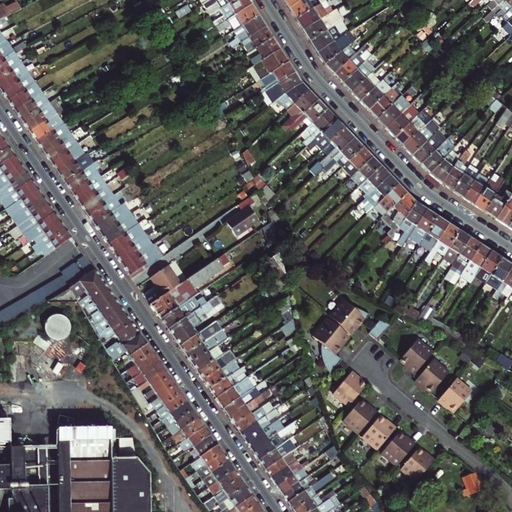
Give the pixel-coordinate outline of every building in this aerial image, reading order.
[(212,0),(210,0),(203,4),(206,8),(215,3),(212,0)] [(212,0),(215,3),(219,10),(227,5),(235,0),(212,0)] [(251,5),(247,0),(235,0),(227,5),(231,11),(223,16),(226,21),(251,5)] [(282,0),(288,9),(302,0),(282,0)] [(302,0),(288,9),(296,20),(320,5),(317,0),(302,0)] [(492,0),(496,6),(491,11),(495,15),(497,13),(510,0),(492,0)] [(511,18),(511,17),(511,0),(510,0),(497,13),(507,23),(511,18)] [(5,8),(10,16),(21,10),(16,3),(5,8)] [(0,20),(1,20),(10,16),(5,8),(3,5),(0,6),(0,20)] [(251,5),(226,21),(224,22),(227,27),(229,26),(233,32),(236,31),(241,27),(258,17),(251,5)] [(302,31),(327,16),(320,5),(296,20),(302,31)] [(226,21),(223,16),(212,23),(215,28),(224,22),(226,21)] [(330,21),(327,16),(302,31),(309,42),(327,32),(322,25),(330,21)] [(240,43),(265,27),(258,17),(241,27),(245,33),(240,37),(237,38),(240,43)] [(224,22),(215,28),(218,32),(227,27),(224,22)] [(339,24),(334,27),(339,35),(344,32),(339,24)] [(236,31),(240,37),(245,33),(241,27),(236,31)] [(251,43),(255,49),(273,38),(265,27),(240,43),(243,48),(251,43)] [(327,32),(309,42),(316,53),(343,36),(347,34),(345,31),(344,32),(339,35),(334,27),(327,32)] [(1,30),(0,30),(0,46),(4,43),(9,43),(3,33),(1,30)] [(324,66),(339,53),(345,49),(348,47),(349,45),(343,36),(316,53),(324,66)] [(273,38),(255,49),(247,54),(246,55),(253,67),(260,62),(280,50),(273,38)] [(9,43),(4,43),(0,46),(0,60),(14,51),(12,48),(9,43)] [(251,43),(243,48),(247,54),(255,49),(251,43)] [(288,63),(280,50),(260,62),(263,67),(255,72),(261,80),(288,63)] [(14,51),(0,60),(0,76),(18,64),(23,63),(16,54),(14,51)] [(348,61),(339,53),(324,66),(334,75),(348,61)] [(348,61),(357,70),(362,66),(353,56),(348,61)] [(348,61),(334,75),(342,84),(357,70),(348,61)] [(252,67),(255,72),(263,67),(260,62),(253,67),(252,67)] [(362,66),(357,70),(342,84),(351,93),(368,77),(371,74),(374,71),(366,62),(362,66)] [(23,63),(18,64),(0,76),(0,90),(1,91),(29,72),(23,63)] [(288,63),(261,80),(265,88),(261,90),(263,93),(269,89),(294,73),(288,63)] [(477,85),(484,78),(475,70),(467,77),(472,81),(477,85)] [(8,102),(33,85),(34,87),(38,85),(30,74),(29,72),(1,91),(8,102)] [(301,84),(294,73),(269,89),(278,102),(301,84)] [(351,93),(359,102),(374,88),(379,83),(371,74),(368,77),(351,93)] [(374,88),(359,102),(368,111),(390,89),(382,81),(379,83),(374,88)] [(287,111),(308,91),(301,84),(278,102),(287,111)] [(34,87),(33,85),(8,102),(15,112),(43,93),(38,85),(34,87)] [(377,120),(391,106),(393,104),(400,98),(391,89),(390,89),(368,111),(377,120)] [(317,101),(308,91),(287,111),(290,114),(279,125),(285,131),(303,114),(317,101)] [(43,93),(15,112),(22,123),(47,106),(48,108),(52,106),(44,94),(43,93)] [(391,106),(377,120),(385,129),(400,115),(406,109),(410,106),(401,97),(400,98),(393,104),(391,106)] [(317,101),(303,114),(312,124),(326,110),(317,101)] [(400,115),(385,129),(394,139),(417,116),(419,114),(410,105),(410,106),(406,109),(400,115)] [(30,133),(57,113),(52,106),(48,108),(47,106),(22,123),(30,133)] [(314,139),(335,120),(326,110),(312,124),(302,133),(311,143),(314,139)] [(30,133),(37,143),(61,126),(62,129),(66,126),(58,115),(57,113),(30,133)] [(417,116),(394,139),(402,147),(420,131),(422,128),(426,125),(417,116)] [(325,138),(330,143),(344,129),(335,120),(314,139),(318,144),(325,138)] [(44,154),(71,134),(66,126),(62,129),(61,126),(37,143),(44,154)] [(420,131),(402,147),(411,156),(426,143),(432,137),(422,128),(420,131)] [(344,129),(330,143),(333,147),(328,151),(327,155),(319,163),(323,167),(354,139),(344,129)] [(44,154),(51,163),(75,147),(77,149),(80,147),(73,136),(71,134),(44,154)] [(426,143),(411,156),(420,165),(435,151),(444,142),(435,134),(432,137),(426,143)] [(0,152),(8,146),(3,139),(0,140),(0,152)] [(363,148),(354,139),(323,167),(327,171),(339,160),(342,157),(348,162),(363,148)] [(0,165),(14,155),(8,146),(0,152),(0,165)] [(75,147),(51,163),(58,174),(86,155),(84,153),(86,152),(81,146),(80,147),(77,149),(75,147)] [(353,176),(372,158),(363,148),(348,162),(353,168),(347,174),(350,178),(353,176)] [(429,175),(448,155),(442,149),(437,154),(435,151),(420,165),(429,175)] [(458,162),(441,184),(452,191),(463,175),(458,172),(462,166),(467,157),(466,157),(468,154),(465,152),(458,162)] [(0,176),(20,163),(14,155),(0,165),(0,176)] [(87,157),(86,155),(58,174),(65,184),(89,168),(91,170),(99,164),(97,161),(88,167),(84,160),(88,158),(87,157)] [(458,162),(448,155),(429,175),(441,184),(458,162)] [(342,157),(339,160),(344,166),(348,162),(342,157)] [(380,167),(372,158),(353,176),(361,184),(380,167)] [(20,163),(0,176),(0,189),(26,172),(20,163)] [(89,168),(65,184),(72,194),(100,175),(96,170),(101,166),(99,164),(91,170),(89,168)] [(489,168),(484,165),(481,171),(485,174),(489,168)] [(458,172),(463,175),(467,168),(462,166),(458,172)] [(380,167),(361,184),(353,192),(357,197),(362,192),(364,194),(371,187),(374,190),(389,176),(380,167)] [(31,179),(26,172),(0,189),(0,200),(0,201),(31,179)] [(478,174),(473,182),(462,198),(473,205),(489,181),(491,178),(487,176),(485,179),(478,174)] [(101,177),(100,175),(72,194),(80,205),(103,188),(105,190),(109,187),(101,177)] [(462,198),(473,182),(463,175),(452,191),(462,198)] [(398,185),(389,176),(374,190),(355,207),(365,217),(372,210),(398,185)] [(31,179),(0,201),(7,210),(37,188),(31,179)] [(489,181),(473,205),(483,212),(494,196),(499,188),(489,181)] [(398,185),(372,210),(383,216),(385,214),(406,194),(398,185)] [(80,205),(87,215),(114,196),(113,193),(109,187),(105,190),(103,188),(80,205)] [(43,196),(37,188),(7,210),(6,210),(11,218),(19,213),(43,196)] [(501,200),(494,196),(483,212),(495,219),(511,195),(511,194),(511,191),(510,191),(509,193),(506,192),(501,200)] [(415,203),(406,194),(385,214),(383,216),(381,219),(391,230),(387,234),(390,237),(398,228),(404,220),(415,203)] [(511,195),(495,219),(508,228),(511,221),(511,206),(511,207),(511,206),(511,195)] [(43,196),(19,213),(11,218),(16,226),(22,222),(23,222),(48,204),(43,196)] [(114,196),(87,215),(94,225),(121,206),(114,196)] [(250,197),(237,205),(241,212),(226,222),(235,236),(258,220),(248,207),(254,203),(250,197)] [(415,203),(404,220),(409,223),(403,232),(391,249),(397,253),(401,248),(408,238),(426,210),(415,203)] [(25,232),(30,229),(54,213),(48,204),(23,222),(22,222),(16,226),(22,234),(25,232)] [(124,204),(121,206),(94,225),(101,235),(128,216),(130,218),(133,216),(124,204)] [(426,210),(408,238),(419,245),(420,243),(437,217),(426,210)] [(32,239),(60,220),(54,213),(30,229),(25,232),(22,234),(28,242),(30,241),(32,239)] [(130,218),(128,216),(101,235),(108,245),(138,224),(133,216),(130,218)] [(437,217),(420,243),(427,247),(416,264),(420,267),(423,262),(448,225),(437,217)] [(65,229),(60,220),(32,239),(35,244),(31,247),(34,251),(39,248),(65,229)] [(404,220),(398,228),(403,232),(409,223),(404,220)] [(115,256),(135,242),(142,237),(144,240),(147,237),(138,224),(108,245),(115,256)] [(458,232),(448,225),(423,262),(429,266),(437,253),(442,245),(447,249),(448,248),(458,232)] [(71,237),(65,229),(39,248),(34,251),(37,255),(41,252),(44,256),(71,237)] [(452,264),(469,239),(458,232),(448,248),(454,253),(449,261),(452,264)] [(142,237),(135,242),(115,256),(122,266),(153,244),(147,237),(144,240),(142,237)] [(450,266),(461,273),(479,245),(469,239),(452,264),(450,266)] [(153,244),(122,266),(131,278),(162,257),(153,244)] [(442,257),(447,249),(442,245),(437,253),(442,257)] [(479,245),(461,273),(472,280),(475,274),(489,252),(479,245)] [(447,249),(442,257),(449,261),(454,253),(448,248),(447,249)] [(489,252),(475,274),(487,282),(501,260),(489,252)] [(223,256),(181,285),(160,299),(150,306),(160,321),(193,298),(196,296),(194,293),(224,272),(222,270),(229,265),(223,256)] [(77,262),(85,274),(92,270),(84,258),(77,262)] [(264,262),(270,281),(284,277),(278,258),(264,262)] [(511,267),(501,260),(487,282),(493,286),(492,288),(496,291),(511,267)] [(60,274),(68,285),(82,276),(74,265),(60,274)] [(181,285),(168,266),(150,278),(158,290),(155,291),(160,299),(181,285)] [(455,281),(461,273),(450,266),(445,275),(455,281)] [(507,298),(511,290),(511,266),(511,267),(496,291),(492,297),(497,300),(501,294),(507,298)] [(69,290),(71,294),(98,276),(93,269),(92,270),(85,274),(82,276),(68,285),(67,286),(69,290)] [(98,276),(71,294),(74,299),(84,292),(86,295),(103,283),(98,276)] [(0,313),(0,329),(47,302),(69,290),(67,286),(62,278),(0,313)] [(103,283),(86,295),(76,302),(77,304),(81,311),(109,291),(103,283)] [(47,302),(48,304),(77,304),(76,302),(74,299),(71,294),(69,290),(47,302)] [(81,311),(85,319),(114,299),(109,291),(81,311)] [(206,304),(167,331),(179,348),(193,337),(190,333),(224,309),(216,297),(206,304)] [(344,297),(331,314),(352,333),(355,329),(354,328),(357,324),(358,325),(366,316),(367,317),(371,313),(356,304),(355,306),(344,297)] [(193,298),(160,321),(167,331),(206,304),(201,298),(195,302),(193,298)] [(85,319),(90,329),(120,307),(114,299),(85,319)] [(278,314),(290,309),(287,301),(275,305),(278,314)] [(416,319),(422,310),(412,304),(406,313),(416,319)] [(432,317),(436,310),(426,304),(422,310),(416,319),(427,324),(432,317)] [(90,329),(95,337),(125,315),(120,307),(90,329)] [(69,335),(71,329),(69,322),(66,319),(62,316),(57,315),(51,317),(47,320),(45,324),(44,329),(45,333),(47,337),(51,340),(57,342),(62,341),(66,339),(69,335)] [(125,315),(95,337),(97,341),(102,338),(104,342),(106,340),(113,335),(131,323),(125,315)] [(326,366),(329,373),(341,359),(334,353),(339,347),(338,346),(342,342),(343,343),(351,334),(329,315),(313,333),(323,341),(322,348),(322,353),(324,359),(326,366)] [(437,331),(442,324),(432,317),(427,324),(437,331)] [(382,318),(370,331),(379,338),(382,335),(392,323),(382,318)] [(442,324),(437,331),(447,336),(450,337),(455,330),(456,328),(444,320),(442,324)] [(185,356),(222,331),(215,322),(193,337),(179,348),(185,356)] [(131,323),(113,335),(118,343),(116,344),(115,342),(103,351),(106,356),(107,356),(118,348),(120,346),(138,334),(131,323)] [(466,337),(455,330),(450,337),(462,344),(466,337)] [(228,340),(222,331),(185,356),(191,365),(217,347),(228,340)] [(120,363),(128,357),(146,344),(138,334),(120,346),(118,348),(107,356),(110,361),(116,357),(120,363)] [(466,337),(462,344),(473,350),(478,344),(466,337)] [(419,338),(402,358),(401,359),(406,363),(407,362),(411,366),(409,368),(415,373),(434,351),(419,338)] [(32,343),(26,349),(36,359),(42,353),(32,343)] [(134,365),(152,353),(146,344),(128,357),(134,365)] [(196,373),(219,357),(223,355),(217,347),(191,365),(196,373)] [(490,348),(484,357),(496,363),(500,356),(501,355),(490,348)] [(225,366),(235,360),(236,359),(230,350),(223,355),(224,358),(221,360),(225,366)] [(128,369),(134,377),(158,361),(152,353),(134,365),(128,369)] [(223,355),(219,357),(196,373),(202,382),(225,366),(221,360),(224,358),(223,355)] [(496,363),(504,368),(508,370),(511,363),(511,362),(500,356),(496,363)] [(416,380),(421,385),(423,383),(427,386),(426,388),(432,393),(450,372),(434,358),(416,380)] [(401,359),(399,360),(409,369),(409,368),(411,366),(407,362),(406,363),(401,359)] [(225,366),(202,382),(208,391),(241,369),(235,360),(225,366)] [(143,378),(146,382),(163,369),(158,361),(134,377),(138,382),(143,378)] [(243,367),(241,369),(208,391),(215,400),(248,378),(244,373),(247,372),(243,367)] [(151,390),(169,378),(163,369),(146,382),(129,393),(134,402),(143,396),(141,392),(149,386),(151,390)] [(333,391),(349,404),(366,384),(367,384),(361,378),(360,379),(359,379),(356,376),(358,374),(352,369),(333,391)] [(368,382),(358,374),(356,376),(359,379),(360,379),(361,378),(367,384),(368,382)] [(155,395),(157,398),(175,386),(169,378),(151,390),(143,396),(134,402),(139,411),(149,404),(146,401),(155,395)] [(248,378),(215,400),(222,411),(248,393),(255,388),(248,378)] [(473,391),(457,378),(439,400),(444,405),(446,403),(450,406),(449,407),(455,412),(473,391)] [(430,394),(432,393),(426,388),(427,386),(423,383),(421,385),(420,386),(430,394)] [(154,413),(181,394),(175,386),(157,398),(149,404),(139,411),(142,415),(151,408),(154,413)] [(251,396),(248,393),(222,411),(228,419),(236,413),(235,411),(242,406),(243,407),(253,400),(259,396),(257,392),(251,396)] [(159,421),(162,420),(186,402),(181,394),(154,413),(159,421)] [(363,395),(361,397),(367,402),(366,403),(370,406),(371,405),(373,403),(363,395)] [(361,397),(361,398),(342,419),(358,432),(377,410),(371,405),(370,406),(366,403),(367,402),(361,397)] [(234,427),(250,416),(248,412),(257,406),(253,400),(243,407),(242,406),(235,411),(236,413),(228,419),(234,427)] [(167,428),(192,411),(186,402),(162,420),(167,428)] [(446,403),(444,405),(443,406),(453,414),(455,412),(449,407),(450,406),(446,403)] [(234,427),(239,436),(248,430),(247,428),(255,423),(256,424),(271,413),(273,412),(268,404),(250,416),(234,427)] [(167,428),(173,436),(198,419),(192,411),(167,428)] [(382,412),(380,414),(386,418),(385,419),(389,423),(390,421),(392,420),(382,412)] [(248,430),(239,436),(245,443),(270,426),(267,422),(274,417),(271,413),(256,424),(255,423),(247,428),(248,430)] [(362,435),(377,448),(396,426),(390,421),(389,423),(385,419),(386,418),(380,414),(362,435)] [(60,417),(57,426),(60,427),(59,432),(58,432),(58,443),(57,443),(57,511),(149,511),(149,478),(137,463),(125,463),(111,463),(111,433),(75,433),(75,422),(60,417)] [(178,445),(204,427),(198,419),(173,436),(169,439),(174,447),(178,445)] [(277,421),(270,426),(245,443),(250,452),(259,446),(258,444),(265,439),(266,440),(282,429),(277,421)] [(250,452),(258,462),(275,450),(271,445),(290,431),(287,426),(282,429),(266,440),(265,439),(258,444),(259,446),(250,452)] [(178,445),(184,453),(192,448),(210,436),(204,427),(178,445)] [(401,429),(399,430),(405,435),(404,436),(408,439),(409,438),(411,437),(401,429)] [(381,452),(396,465),(415,443),(409,438),(408,439),(404,436),(405,435),(399,430),(381,452)] [(168,439),(163,431),(155,437),(160,445),(168,439)] [(192,448),(199,458),(217,446),(210,436),(192,448)] [(264,471),(291,454),(294,451),(287,442),(275,450),(258,462),(264,471)] [(125,443),(125,463),(137,463),(137,443),(125,443)] [(420,445),(418,446),(424,451),(423,452),(427,456),(428,454),(430,453),(420,445)] [(197,471),(222,454),(217,446),(199,458),(192,463),(197,471)] [(338,455),(336,446),(326,453),(331,460),(338,455)] [(400,468),(415,482),(435,459),(428,454),(427,456),(423,452),(424,451),(418,446),(400,468)] [(228,462),(222,454),(197,471),(196,472),(201,480),(204,478),(228,462)] [(296,461),(291,454),(264,471),(270,479),(278,474),(277,472),(285,467),(286,468),(296,461)] [(278,474),(270,479),(276,488),(302,470),(296,461),(286,468),(285,467),(277,472),(278,474)] [(228,462),(204,478),(201,480),(207,489),(210,487),(211,486),(233,470),(228,462)] [(182,470),(178,472),(183,480),(187,477),(182,470)] [(217,494),(218,493),(239,479),(233,470),(211,486),(210,487),(207,489),(213,497),(217,494)] [(307,477),(302,470),(276,488),(282,496),(290,490),(289,487),(296,483),(297,484),(307,477)] [(464,478),(467,488),(470,493),(480,490),(474,474),(464,478)] [(316,484),(287,504),(292,511),(293,511),(316,497),(314,495),(333,481),(329,475),(323,480),(316,484)] [(290,490),(282,496),(287,504),(316,484),(313,479),(311,480),(308,476),(307,477),(297,484),(296,483),(289,487),(290,490)] [(193,486),(187,477),(183,480),(189,489),(193,486)] [(239,479),(218,493),(217,494),(213,497),(219,505),(220,504),(245,487),(239,479)] [(208,511),(228,511),(251,496),(245,487),(220,504),(225,511),(223,511),(216,511),(213,511),(210,511),(208,511)] [(363,488),(361,490),(366,498),(371,495),(364,487),(363,488)] [(470,493),(467,488),(462,490),(464,496),(470,493)] [(206,502),(200,494),(195,497),(201,505),(206,502)] [(310,511),(326,502),(331,499),(329,495),(319,501),(316,497),(293,511),(310,511)] [(326,502),(310,511),(328,511),(334,509),(341,503),(335,495),(331,499),(326,502)] [(245,511),(257,504),(251,496),(228,511),(245,511)] [(214,505),(210,499),(206,502),(201,505),(205,511),(214,505)]
